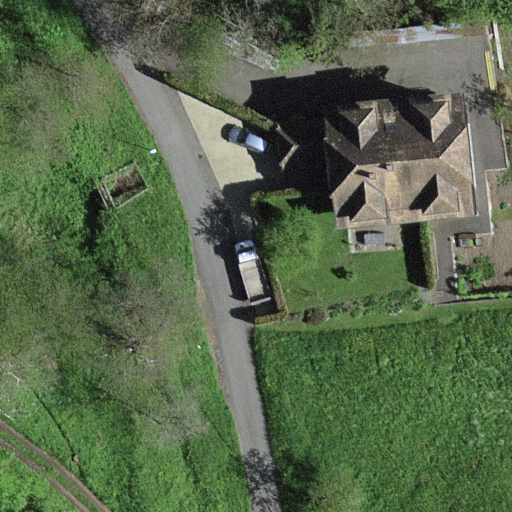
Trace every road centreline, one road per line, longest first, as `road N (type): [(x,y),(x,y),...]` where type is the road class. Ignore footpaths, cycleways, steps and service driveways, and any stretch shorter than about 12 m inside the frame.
road 1 (residential): [(271,511),(204,211),(142,79),(90,0)]
road 2 (track): [(0,427),(95,511)]
